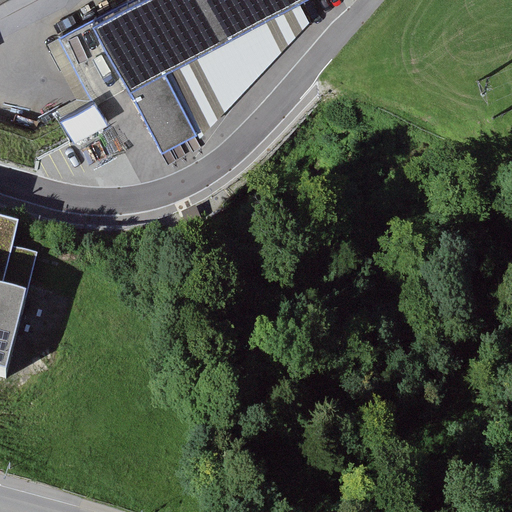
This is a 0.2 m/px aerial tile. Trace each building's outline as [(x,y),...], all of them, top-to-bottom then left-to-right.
[(0,0),(0,11),(20,0),(0,0)] [(141,0),(66,40),(101,106),(66,124),(75,140),(108,123),(114,133),(144,117),(163,153),(196,135),(163,75),(299,3),(304,0),(141,0)] [(163,75),(196,135),(198,141),(309,23),(299,3),(163,75)] [(0,281),(3,282),(12,244),(17,222),(0,216),(0,281)] [(0,368),(5,370),(38,252),(12,244),(3,282),(0,281),(0,368)]
